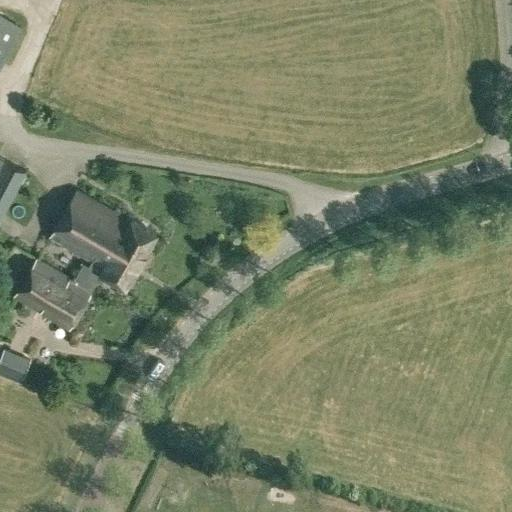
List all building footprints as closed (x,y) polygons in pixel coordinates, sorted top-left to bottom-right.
[(0,63),(22,26),(0,13),(0,63)] [(0,219),(26,171),(0,156),(0,219)] [(89,266),(101,274),(102,272),(124,285),(155,232),(131,218),(129,221),(76,190),(49,236),(92,261),(89,266)] [(91,290),(101,274),(89,266),(83,263),(74,279),(36,257),(13,295),(69,328),(91,290)] [(0,357),(0,369),(22,379),(30,359),(4,348),(0,357)]
